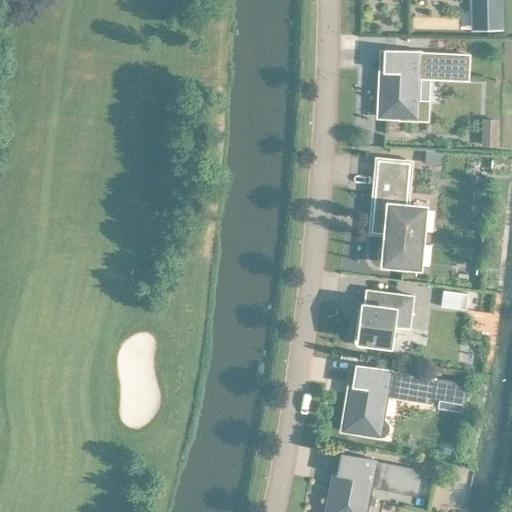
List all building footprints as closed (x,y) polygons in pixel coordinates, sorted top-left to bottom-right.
[(510,0),(484,0),(486,40),(511,39),(510,0)] [(425,87),(476,90),(477,65),(395,61),(394,80),(394,91),(390,91),(388,125),(408,126),(408,129),(436,130),(437,111),(424,111),(425,87)] [(449,162),(433,161),(432,174),(448,175),(449,162)] [(384,243),(395,244),(395,255),(390,256),(386,258),(385,263),(386,267),(389,271),(393,273),(426,276),(431,219),(415,217),(419,172),(386,169),(380,226),(385,227),(384,243)] [(452,301),(450,317),(473,320),(476,304),(452,301)] [(420,308),(374,302),(374,304),(372,316),(370,316),(368,334),(365,333),(363,349),(364,352),(366,355),(369,356),(373,356),(376,354),(377,350),(399,353),(401,336),(416,337),(420,308)] [(352,439),(372,442),(372,444),(387,447),(390,447),(393,445),(394,441),(394,438),(392,435),(389,434),(393,406),(439,413),(443,389),(366,376),(361,405),(357,405),(352,439)] [(374,511),(378,495),(425,505),(430,480),(351,465),(345,494),(342,493),(337,511),(374,511)]
